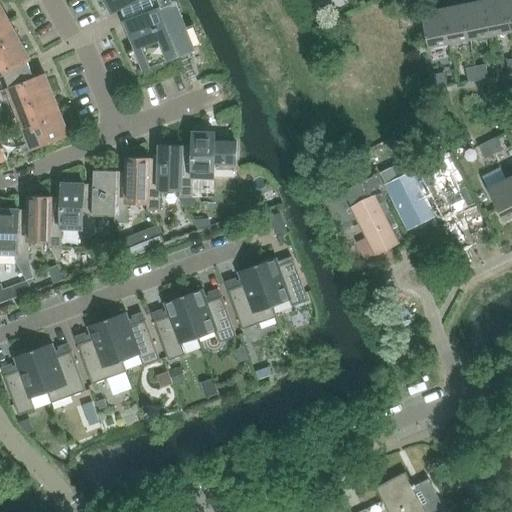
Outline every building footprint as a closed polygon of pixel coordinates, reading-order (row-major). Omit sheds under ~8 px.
[(103,0),(109,9),(112,14),(122,8),(126,20),(124,21),(144,70),(195,49),(175,0),(174,1),(173,0),(103,0)] [(484,0),(463,4),(470,41),(491,36),(484,0)] [(504,0),(484,0),(491,36),(511,32),(504,0)] [(463,4),(443,8),(450,45),(470,41),(463,4)] [(0,26),(9,22),(0,5),(0,26)] [(450,45),(443,8),(421,13),(428,49),(450,45)] [(0,26),(0,51),(20,41),(9,22),(0,26)] [(20,41),(0,51),(0,76),(4,75),(9,88),(34,78),(27,62),(30,60),(20,41)] [(485,64),(475,67),(477,80),(488,79),(485,64)] [(477,80),(475,67),(465,69),(468,82),(477,80)] [(437,89),(447,87),(444,73),(434,75),(437,89)] [(7,88),(15,109),(53,95),(45,74),(34,78),(9,88),(7,88)] [(15,109),(23,129),(61,115),(53,95),(15,109)] [(61,115),(23,129),(31,150),(69,136),(61,115)] [(191,146),(183,146),(181,190),(179,190),(179,197),(213,198),(214,178),(235,178),(237,142),(215,142),(215,133),(192,132),(191,146)] [(497,137),(489,141),(495,154),(503,150),(497,137)] [(495,154),(489,141),(478,146),(485,159),(495,154)] [(159,159),(150,159),(148,203),(147,203),(147,210),(160,210),(160,190),(179,190),(181,190),(183,146),(159,145),(159,159)] [(126,172),(117,172),(116,216),(114,216),(114,222),(127,223),(128,202),(147,203),(148,203),(150,159),(127,158),(126,172)] [(93,185),(84,184),(83,229),(81,229),(81,235),(94,236),(95,215),(114,216),(116,216),(117,172),(117,171),(94,171),(93,185)] [(511,216),(511,190),(507,179),(487,189),(503,221),(511,216)] [(61,197),(51,197),(50,242),(48,241),(48,248),(49,248),(53,253),(56,262),(61,262),(62,228),(81,229),(83,229),(84,184),(61,183),(61,197)] [(28,210),(19,210),(17,254),(16,254),(16,261),(20,271),(29,269),(29,241),(48,241),(50,242),(51,197),(28,196),(28,210)] [(327,202),(326,202),(325,202),(325,201),(324,201),(323,201),(323,202),(322,202),(321,202),(321,203),(320,203),(320,204),(320,205),(319,205),(319,206),(319,207),(319,208),(319,209),(320,209),(320,210),(321,211),(322,211),(322,212),(323,212),(324,212),(325,212),(326,212),(327,212),(327,211),(328,211),(328,210),(329,210),(329,209),(330,208),(330,207),(330,206),(330,205),(329,205),(329,204),(328,203),(327,202)] [(0,254),(16,254),(17,254),(19,210),(19,209),(0,209),(0,254)] [(270,222),(273,231),(284,227),(280,218),(270,222)] [(133,235),(122,240),(130,255),(141,251),(133,235)] [(257,265),(273,306),(289,300),(291,306),(307,300),(292,259),(278,264),(276,258),(257,265)] [(257,265),(253,267),(252,263),(239,268),(240,271),(237,272),(242,285),(228,291),(242,330),(277,317),(273,306),(257,265)] [(49,271),(54,284),(66,280),(59,267),(49,271)] [(0,285),(0,304),(13,300),(8,289),(3,291),(1,285),(0,285)] [(185,291),(187,295),(183,296),(198,338),(215,331),(219,343),(236,337),(222,297),(207,302),(202,289),(200,290),(198,286),(185,291)] [(198,338),(183,296),(179,298),(178,294),(165,299),(166,302),(164,303),(168,316),(154,322),(168,361),(185,355),(181,344),(198,338)] [(107,319),(122,361),(138,355),(143,366),(159,360),(145,321),(130,326),(126,313),(123,314),(122,310),(109,315),(110,318),(107,319)] [(107,319),(103,321),(101,317),(88,322),(90,326),(87,327),(92,340),(77,345),(92,385),(126,372),(122,361),(107,319)] [(32,351),(47,392),(51,404),(86,391),(71,352),(57,357),(52,344),(32,351)] [(235,351),(239,363),(248,359),(244,347),(235,351)] [(31,398),(47,392),(32,351),(13,358),(18,371),(4,376),(18,416),(35,410),(31,398)] [(168,373),(172,384),(186,380),(181,368),(168,373)] [(258,380),(265,377),(262,369),(255,371),(258,380)] [(161,388),(172,384),(168,373),(157,376),(161,388)] [(104,399),(96,402),(99,409),(106,407),(104,399)] [(82,405),(89,425),(98,422),(91,402),(82,405)] [(29,419),(18,423),(23,429),(27,434),(33,431),(29,419)] [(375,488),(388,511),(446,511),(429,478),(413,486),(405,472),(375,488)]
